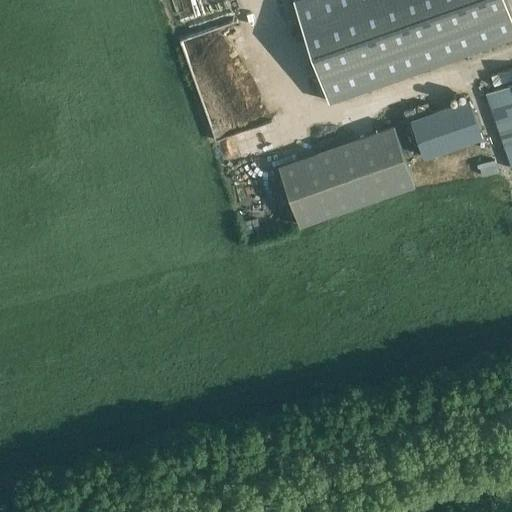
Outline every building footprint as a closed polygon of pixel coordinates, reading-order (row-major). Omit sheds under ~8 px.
[(293,0),(329,100),(511,36),(511,16),(506,0),(293,0)] [(175,63),(167,31),(146,37),(150,52),(138,55),(143,72),(175,63)] [(511,57),(490,62),(492,73),(511,69),(511,57)] [(511,82),(485,92),(511,168),(511,167),(511,82)] [(169,109),(171,108),(174,122),(187,120),(180,90),(165,93),(169,109)] [(468,98),(411,118),(425,156),(481,136),(468,98)] [(395,124),(281,166),(302,223),(415,181),(395,124)] [(479,162),(496,158),(494,148),(477,152),(479,162)] [(242,151),(227,154),(237,199),(251,196),(244,168),(246,167),(242,151)]
